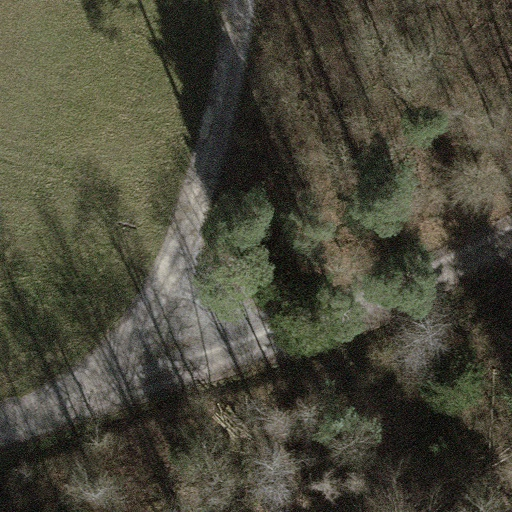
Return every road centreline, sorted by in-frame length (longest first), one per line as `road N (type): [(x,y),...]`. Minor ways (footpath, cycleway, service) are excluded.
road 1 (track): [(511,230),(63,419),(0,437)]
road 2 (track): [(243,0),(228,100),(181,254),(254,336)]
road 3 (track): [(181,254),(63,419)]
